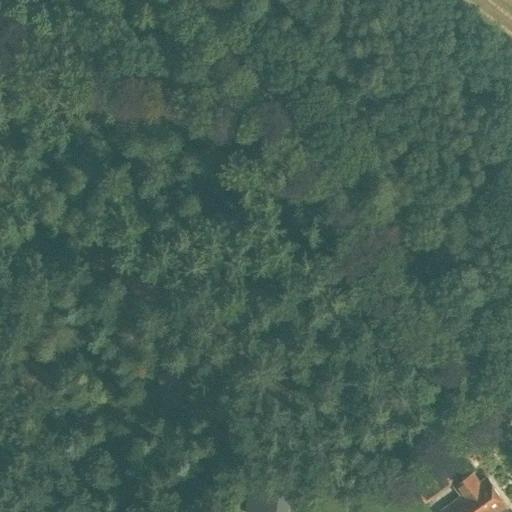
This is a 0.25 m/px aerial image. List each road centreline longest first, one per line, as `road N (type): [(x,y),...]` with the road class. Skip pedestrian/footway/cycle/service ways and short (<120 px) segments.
road 1 (unclassified): [(511,421),(206,0)]
road 2 (track): [(0,36),(228,99),(278,99)]
